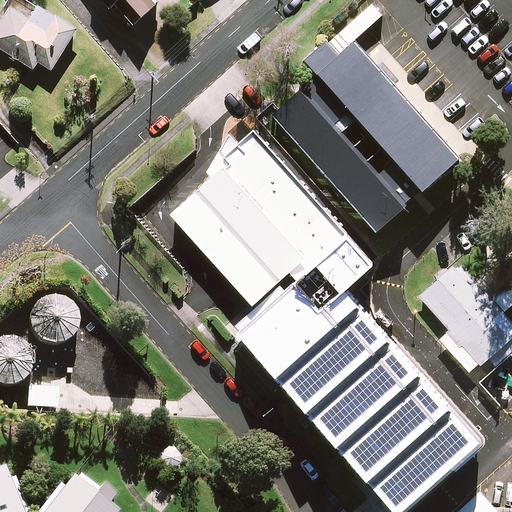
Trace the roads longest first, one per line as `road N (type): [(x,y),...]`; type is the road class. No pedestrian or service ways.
road 1 (residential): [(51,197),(316,511)]
road 2 (residential): [(51,197),(270,0)]
road 3 (unknown): [(386,300),(339,296),(271,354)]
